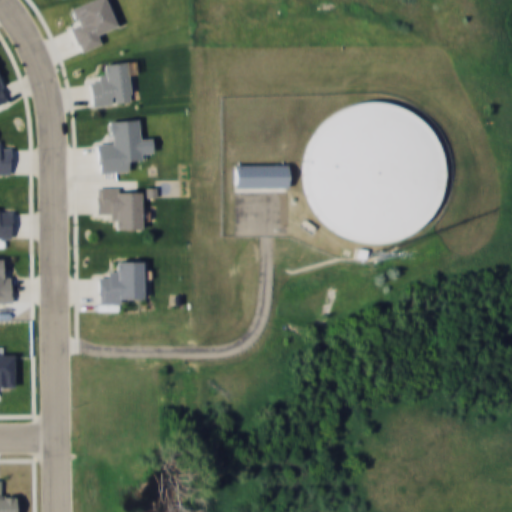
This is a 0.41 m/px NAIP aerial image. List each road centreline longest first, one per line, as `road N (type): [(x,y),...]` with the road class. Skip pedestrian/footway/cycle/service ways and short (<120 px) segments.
road 1 (residential): [(0,2),(41,63),(57,151),(57,328)]
road 2 (residential): [(57,328),(57,511)]
